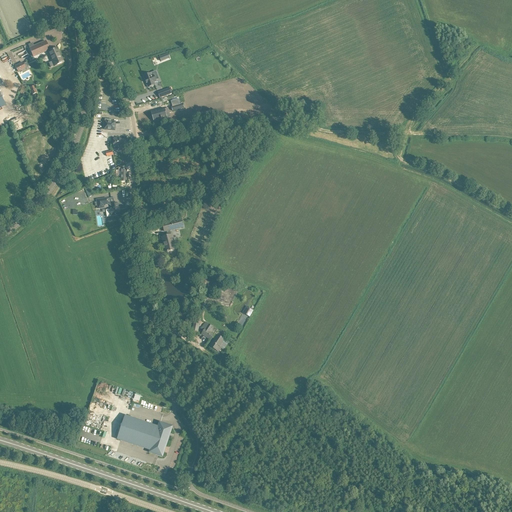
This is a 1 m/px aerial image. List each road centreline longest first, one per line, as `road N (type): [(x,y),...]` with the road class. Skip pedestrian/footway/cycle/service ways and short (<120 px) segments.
road 1 (unclassified): [(174,411),(134,244),(133,117),(109,63),(87,56)]
road 2 (secondary): [(211,511),(0,442)]
road 3 (tertiary): [(0,235),(33,208),(66,161),(79,133),(87,56)]
road 4 (unclassified): [(166,511),(0,463)]
